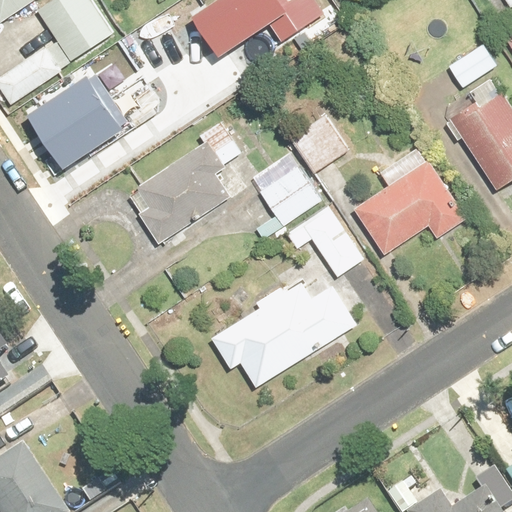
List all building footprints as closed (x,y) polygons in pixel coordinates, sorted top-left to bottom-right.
[(0,82),(0,83),(15,105),(119,35),(95,0),(55,0),(44,8),(65,39),(0,82)] [(0,0),(0,16),(6,26),(46,0),(0,0)] [(502,66),(487,43),(453,66),(468,89),(502,66)] [(120,68),(71,101),(119,171),(167,138),(120,68)] [(465,119),(457,125),(502,193),(511,186),(511,89),(503,76),(457,106),(465,119)] [(353,149),(331,115),(299,137),(322,170),(353,149)] [(234,164),(217,140),(133,197),(166,246),(238,196),(222,172),(234,164)] [(443,242),(475,220),(426,148),(386,175),(395,187),(361,210),(393,257),(434,229),(443,242)] [(327,198),(302,166),(266,195),(291,227),(327,198)] [(344,278),(370,260),(334,208),(292,237),(301,251),(317,240),(344,278)] [(320,300),(307,280),(219,338),(238,366),(245,362),(263,389),(362,324),(338,288),(320,300)] [(77,511),(33,445),(0,466),(0,501),(7,511),(77,511)] [(409,484),(392,496),(404,511),(412,511),(423,504),(409,484)] [(458,511),(449,497),(426,511),(507,511),(493,492),(463,511),(458,511)]
